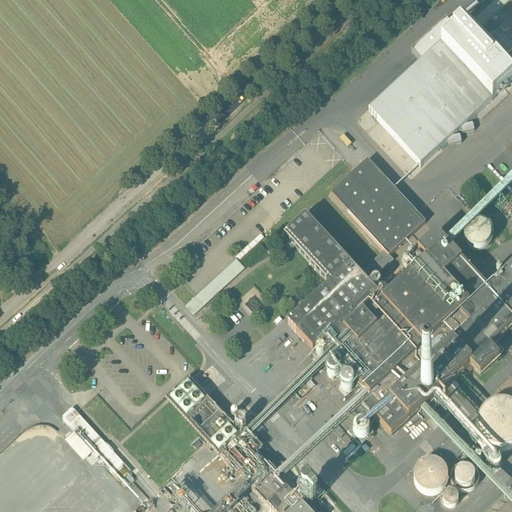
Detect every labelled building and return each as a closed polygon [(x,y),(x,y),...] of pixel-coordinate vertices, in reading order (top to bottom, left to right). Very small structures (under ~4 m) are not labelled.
[(441,46),(456,33),(446,22),(411,53),(421,64),(441,46)] [(441,46),(492,101),(511,83),(511,79),(463,26),(456,33),(441,46)] [(511,49),(511,43),(498,29),(490,37),(506,55),(511,49)] [(421,64),(369,112),(420,168),(447,143),(453,138),(460,131),(465,127),(493,102),(492,101),(441,46),(421,64)] [(465,127),(460,131),(463,134),(474,132),(472,125),(465,127)] [(459,137),(453,138),(447,143),(450,146),(461,144),(459,137)] [(368,162),(331,195),(347,213),(384,179),(368,162)] [(384,179),(347,213),(382,254),(359,276),(368,285),(393,262),(389,257),(425,224),(384,179)] [(348,261),(306,216),(284,236),(326,282),(329,279),(333,284),(333,283),(350,267),(347,263),(348,261)] [(490,233),(482,225),(470,227),(464,237),(468,248),(479,251),(489,245),(490,233)] [(350,267),(333,283),(333,284),(288,325),(313,352),(322,344),(371,397),(362,406),(391,438),(470,365),(480,376),(500,358),(489,347),(511,326),(511,266),(486,291),(470,273),(455,257),(436,237),(418,254),(426,263),(383,302),(359,276),(350,267)] [(476,268),(461,252),(455,257),(470,273),(476,268)] [(236,261),(195,298),(202,306),(204,308),(245,270),(236,261)] [(401,273),(384,288),(390,294),(407,279),(401,273)] [(380,282),(376,281),(372,282),(371,286),(374,289),(378,290),(380,286),(380,282)] [(195,298),(186,307),(193,314),(202,306),(195,298)] [(493,346),(502,354),(505,351),(497,343),(493,346)] [(340,369),(335,366),(330,367),(327,371),(328,377),(333,380),(338,379),(341,374),(340,369)] [(352,383),(347,381),(342,383),(341,389),(345,393),(351,393),(354,388),(352,383)] [(298,511),(303,508),(262,464),(265,461),(253,448),(250,450),(188,384),(170,401),(272,511),(298,511)] [(511,407),(501,404),(487,409),(479,421),(479,435),(488,447),(502,452),(511,448),(511,407)] [(111,455),(104,447),(104,448),(72,414),(64,420),(76,432),(74,434),(91,454),(94,452),(96,455),(96,456),(102,463),(103,462),(119,480),(127,473),(110,455),(111,455)] [(246,424),(241,421),(237,424),(238,430),(244,430),(246,424)] [(374,435),(361,421),(349,432),(362,447),(374,435)] [(464,427),(438,451),(451,465),(477,441),(464,427)] [(501,462),(495,458),(489,463),(492,469),(499,469),(501,462)] [(444,468),(435,463),(425,463),(416,470),(414,480),(418,490),(427,496),(437,495),(445,488),(448,478),(444,468)] [(470,466),(461,466),(453,471),(451,481),(455,489),(464,493),(473,490),(478,482),(477,473),(470,466)] [(171,478),(158,490),(163,495),(167,492),(172,497),(181,488),(171,478)] [(511,511),(511,490),(510,492),(511,494),(511,499),(498,511),(511,511)] [(311,495),(307,492),(302,496),(304,501),(310,501),(311,495)] [(456,495),(448,493),(443,498),(445,506),(452,508),(458,503),(456,495)] [(156,511),(158,511),(144,495),(139,500),(149,511),(156,511)] [(254,511),(245,502),(234,511),(254,511)]
